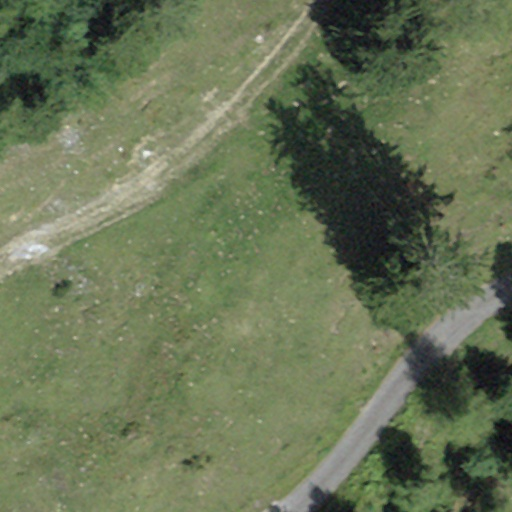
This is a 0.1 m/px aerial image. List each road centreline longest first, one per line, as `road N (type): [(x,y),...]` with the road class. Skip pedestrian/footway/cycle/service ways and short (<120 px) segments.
road 1 (track): [(323,0),(261,79),(113,208),(0,261)]
road 2 (track): [(511,301),(408,374),(300,511)]
